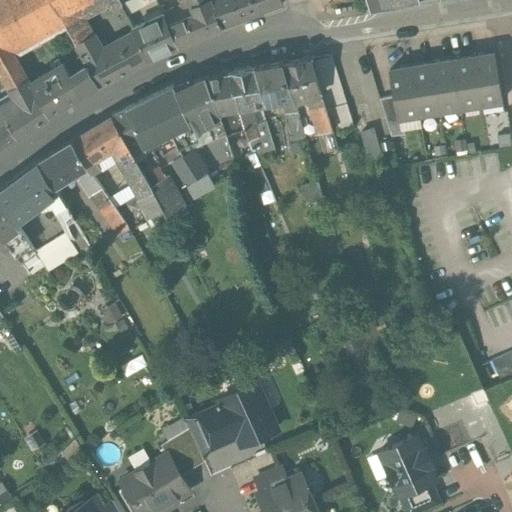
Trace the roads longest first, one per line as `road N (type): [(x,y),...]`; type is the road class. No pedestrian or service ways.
road 1 (residential): [(0,170),(98,103),(175,68),(221,51),(307,39)]
road 2 (residential): [(307,39),(511,8)]
